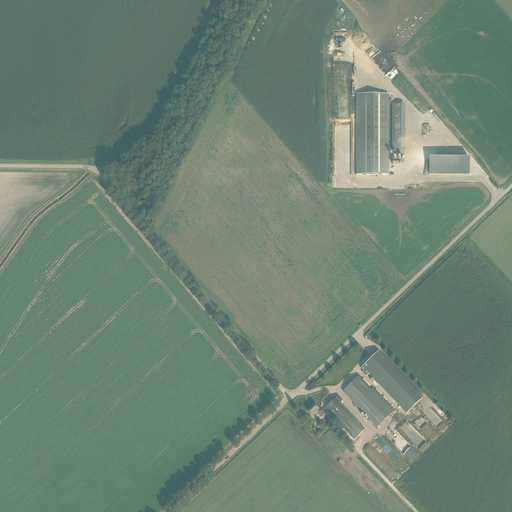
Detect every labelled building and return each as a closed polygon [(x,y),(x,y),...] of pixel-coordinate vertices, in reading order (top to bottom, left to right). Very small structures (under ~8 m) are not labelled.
[(356,175),(388,175),(388,95),(356,95),(356,175)] [(391,104),(392,150),(404,150),(404,104),(391,104)] [(469,175),(469,159),(429,159),(429,175),(469,175)] [(378,352),(361,369),(363,372),(362,373),(366,377),(369,374),(407,414),(422,399),(378,352)] [(377,428),(393,413),(395,411),(374,388),(371,390),(358,377),(343,391),(377,428)] [(342,401),(341,400),(338,396),(325,409),(354,440),(364,431),(339,404),(342,401)] [(322,411),(321,412),(319,411),(320,410),(314,404),(309,408),(305,411),(312,418),(317,413),(321,418),(326,414),(322,411)]
